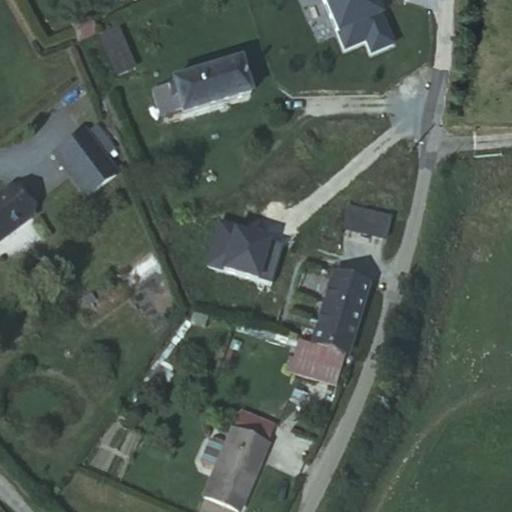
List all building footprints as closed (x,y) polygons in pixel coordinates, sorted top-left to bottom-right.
[(54,11),(60,26),(80,17),(73,3),(54,11)] [(106,8),(92,14),(110,56),(124,50),(106,8)] [(252,82),(240,46),(173,69),(173,72),(154,78),(161,105),(182,99),(183,105),(252,82)] [(77,194),(107,172),(76,129),(46,151),(77,194)] [(340,182),(338,202),(383,208),(385,188),(340,182)] [(0,187),(0,217),(14,208),(0,187)] [(314,349),(341,357),(364,285),(335,278),(314,349)] [(332,386),(336,373),(309,365),(314,349),(299,345),(290,376),(332,386)] [(336,373),(341,357),(314,349),(309,365),(336,373)] [(244,415),(235,433),(267,448),(275,430),(244,415)] [(235,433),(234,433),(228,446),(215,473),(203,497),(232,511),(236,511),(268,448),(267,448),(235,433)] [(203,467),(215,473),(228,446),(216,440),(210,442),(201,461),(203,467)]
